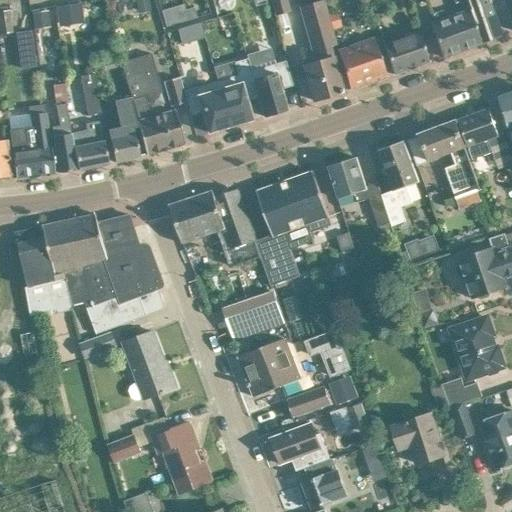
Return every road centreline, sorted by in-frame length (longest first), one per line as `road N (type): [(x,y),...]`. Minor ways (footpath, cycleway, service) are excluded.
road 1 (tertiary): [(146,183),(511,62)]
road 2 (residential): [(267,511),(146,183)]
road 3 (tertiary): [(0,206),(146,183)]
